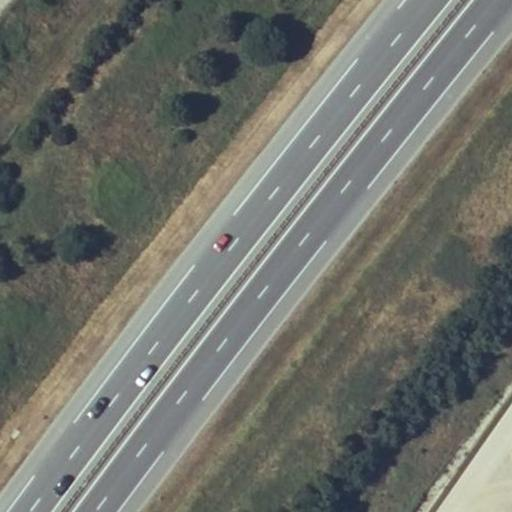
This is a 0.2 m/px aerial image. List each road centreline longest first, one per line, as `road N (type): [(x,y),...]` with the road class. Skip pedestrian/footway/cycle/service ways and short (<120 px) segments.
road 1 (motorway): [(95,511),(496,0)]
road 2 (motorway): [(428,0),(30,511)]
